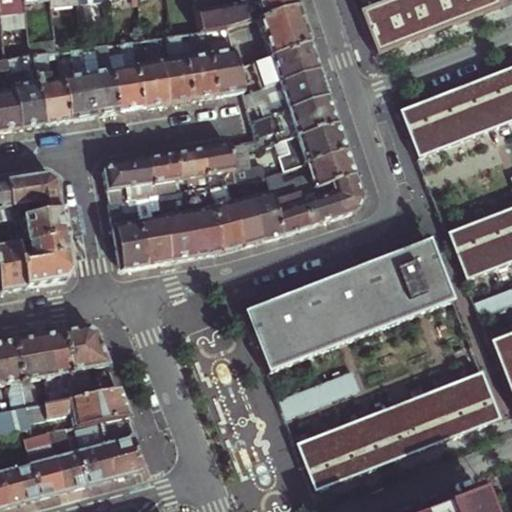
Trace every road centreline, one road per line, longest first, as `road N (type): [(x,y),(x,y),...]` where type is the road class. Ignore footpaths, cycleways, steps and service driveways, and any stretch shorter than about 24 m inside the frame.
road 1 (residential): [(356,99),(393,205),(386,220),(231,272),(114,300)]
road 2 (residential): [(202,474),(149,337),(114,300)]
road 3 (residential): [(511,36),(356,99)]
road 4 (residential): [(511,454),(363,511)]
road 5 (residential): [(78,152),(99,271),(114,300)]
road 6 (residential): [(225,127),(78,152)]
road 7 (residential): [(77,511),(202,474)]
